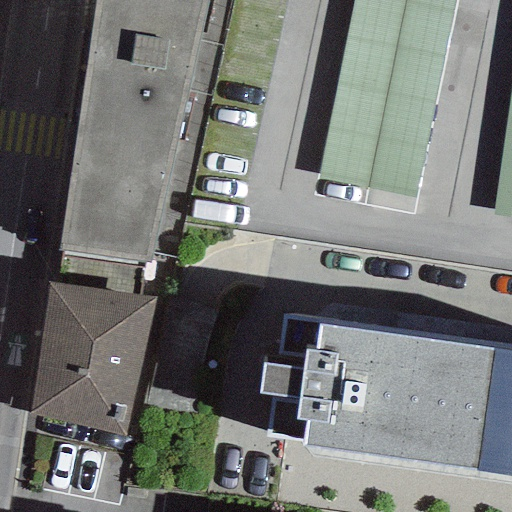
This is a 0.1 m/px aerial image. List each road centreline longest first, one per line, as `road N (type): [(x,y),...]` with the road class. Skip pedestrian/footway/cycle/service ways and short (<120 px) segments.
road 1 (secondary): [(19,204),(46,0)]
road 2 (secondary): [(0,331),(19,204)]
